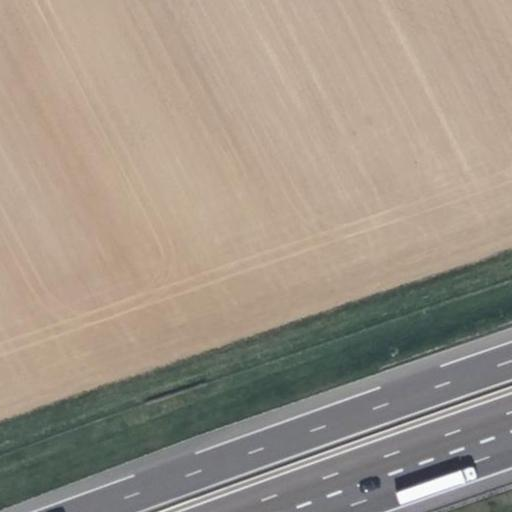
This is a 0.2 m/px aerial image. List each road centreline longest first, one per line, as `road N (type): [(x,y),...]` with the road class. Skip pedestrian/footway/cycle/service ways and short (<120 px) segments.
road 1 (track): [(0,453),(511,280)]
road 2 (motorway): [(511,355),(73,511)]
road 3 (motorway): [(287,511),(511,432)]
